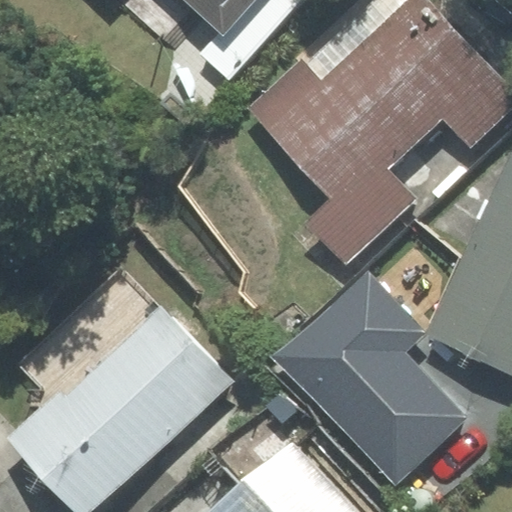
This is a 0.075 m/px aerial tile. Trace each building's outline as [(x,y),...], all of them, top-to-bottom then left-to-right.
[(185,0),(221,30),(225,33),(253,0),(185,0)] [(300,0),(253,0),(225,33),(221,30),(201,52),(229,78),(300,0)] [(511,104),(511,90),(425,0),(409,0),(322,83),(299,59),(247,109),(333,199),(309,222),(346,261),(413,197),(385,169),(443,114),(471,143),(511,104)] [(511,159),(432,331),(511,368),(511,159)] [(366,273),(279,356),(396,477),(461,415),(401,353),(423,331),(366,273)] [(13,438),(81,511),(82,511),(225,381),(161,312),(66,400),(61,394),(13,438)] [(353,511),(293,443),(214,511),(353,511)]
